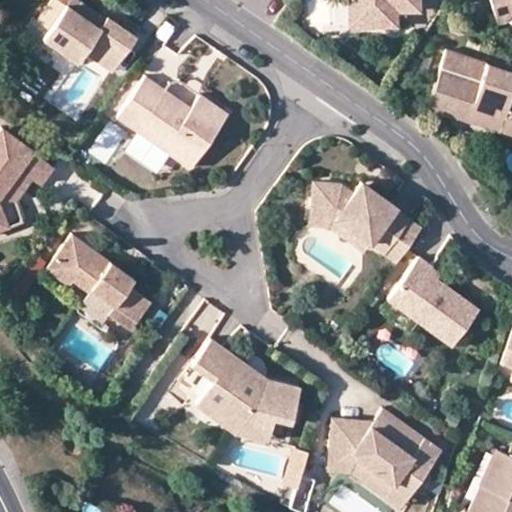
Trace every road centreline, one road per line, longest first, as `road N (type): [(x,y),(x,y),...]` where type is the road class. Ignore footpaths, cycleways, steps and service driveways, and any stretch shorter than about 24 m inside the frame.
road 1 (residential): [(323,81),(428,159),(469,223),(511,258)]
road 2 (unknown): [(128,0),(70,219)]
road 3 (residential): [(323,81),(197,257)]
road 4 (residential): [(205,0),(323,81)]
